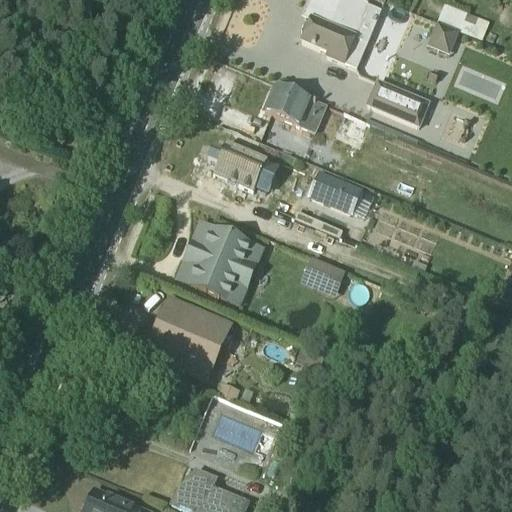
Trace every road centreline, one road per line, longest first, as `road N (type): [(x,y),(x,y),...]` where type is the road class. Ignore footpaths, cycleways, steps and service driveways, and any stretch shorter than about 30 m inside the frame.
road 1 (secondary): [(197,0),(0,478)]
road 2 (track): [(128,168),(511,320)]
